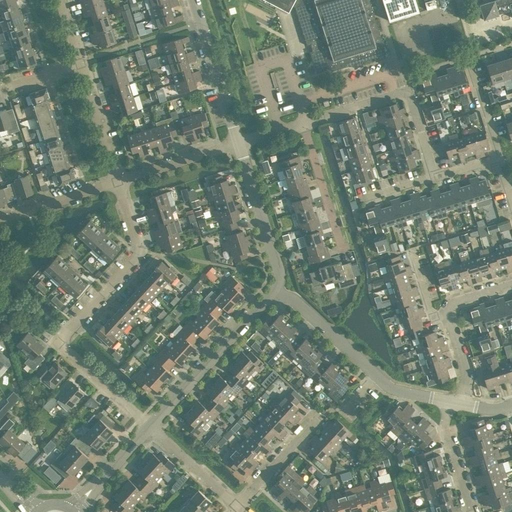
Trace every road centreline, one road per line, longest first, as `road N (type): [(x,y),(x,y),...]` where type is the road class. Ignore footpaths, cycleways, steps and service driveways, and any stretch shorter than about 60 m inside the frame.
road 1 (residential): [(117,181),(139,253),(56,341),(116,396)]
road 2 (residential): [(449,400),(393,389),(275,292)]
road 3 (residential): [(435,178),(405,92),(304,124)]
road 4 (residential): [(149,427),(275,292)]
road 5 (residential): [(275,292),(280,276),(238,143)]
road 6 (residential): [(238,143),(190,0)]
road 7 (residential): [(304,124),(286,60),(259,68),(273,117)]
road 8 (residential): [(347,261),(304,124)]
road 9 (residential): [(117,181),(238,143)]
road 10 (residential): [(83,62),(117,181)]
road 11 (residential): [(0,219),(117,181)]
